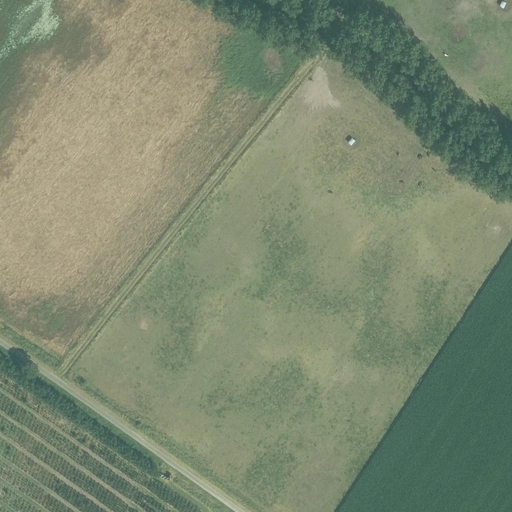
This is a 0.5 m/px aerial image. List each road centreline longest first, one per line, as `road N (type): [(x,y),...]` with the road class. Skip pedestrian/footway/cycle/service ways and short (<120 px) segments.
road 1 (track): [(343,0),(305,67),(54,379)]
road 2 (unclassified): [(239,511),(0,342)]
